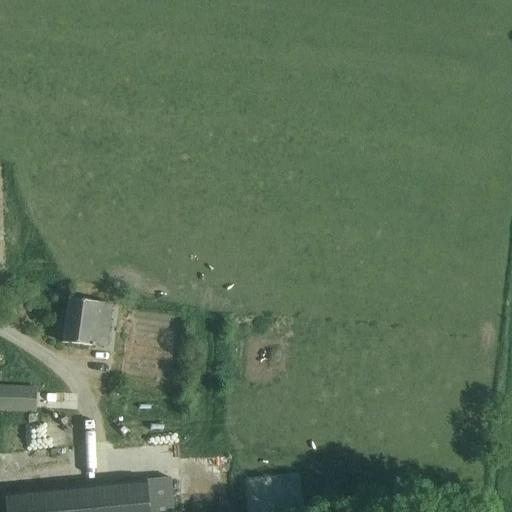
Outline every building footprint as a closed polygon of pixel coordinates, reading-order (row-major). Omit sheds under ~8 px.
[(104,347),(107,305),(66,302),(62,344),(104,347)] [(0,387),(0,411),(35,413),(36,389),(0,387)] [(185,423),(151,422),(151,441),(184,442),(185,423)] [(84,423),(10,424),(10,452),(31,452),(31,458),(49,458),(49,446),(84,445),(84,423)] [(302,511),(300,474),(244,479),(246,511),(302,511)] [(173,511),(170,479),(4,494),(5,511),(173,511)]
